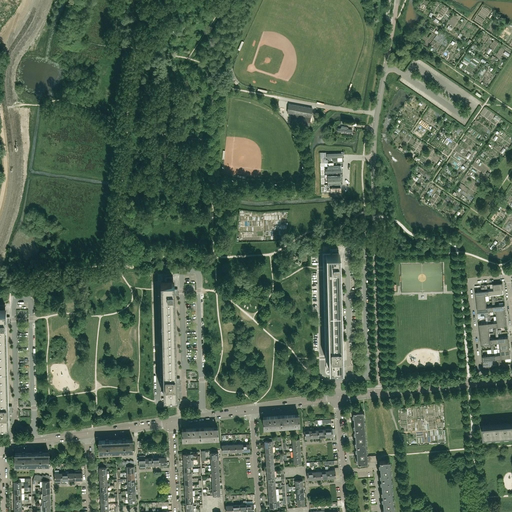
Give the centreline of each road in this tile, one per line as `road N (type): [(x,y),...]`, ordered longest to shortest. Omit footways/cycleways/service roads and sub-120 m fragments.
road 1 (residential): [(379,392),(377,113)]
road 2 (residential): [(479,381),(469,281),(507,276)]
